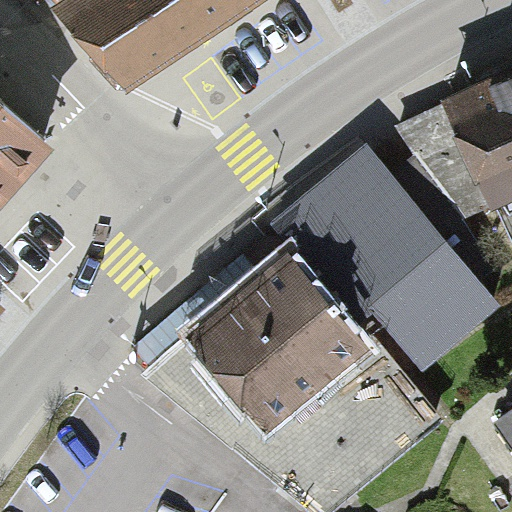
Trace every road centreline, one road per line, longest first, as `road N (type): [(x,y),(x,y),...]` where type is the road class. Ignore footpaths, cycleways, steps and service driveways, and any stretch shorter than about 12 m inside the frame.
road 1 (primary): [(490,0),(340,84),(183,206)]
road 2 (primary): [(183,206),(58,333),(0,405)]
road 3 (unclassified): [(183,206),(0,7)]
